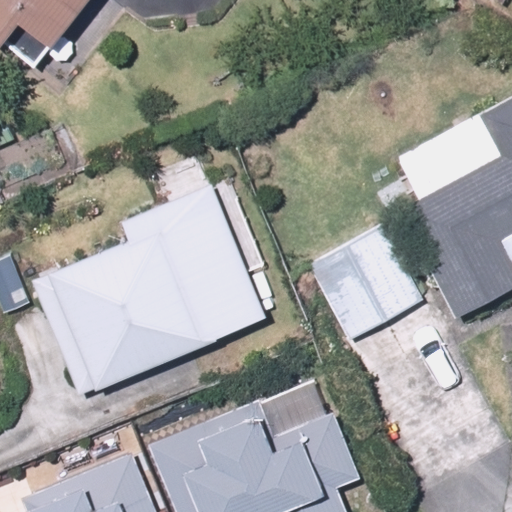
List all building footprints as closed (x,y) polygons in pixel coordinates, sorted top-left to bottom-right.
[(0,0),(0,52),(11,39),(36,60),(84,0),(0,0)] [(511,0),(475,0),(511,23),(511,0)] [(511,97),(473,124),(493,160),(391,218),(450,324),(511,288),(511,97)] [(114,244),(31,282),(85,400),(255,323),(193,188),(106,227),(114,244)] [(371,226),(301,269),(345,342),(415,299),(371,226)] [(252,401),(139,454),(166,511),(334,511),(326,496),(351,484),(317,415),(270,438),(252,401)] [(3,511),(144,511),(122,458),(2,508),(3,511)]
